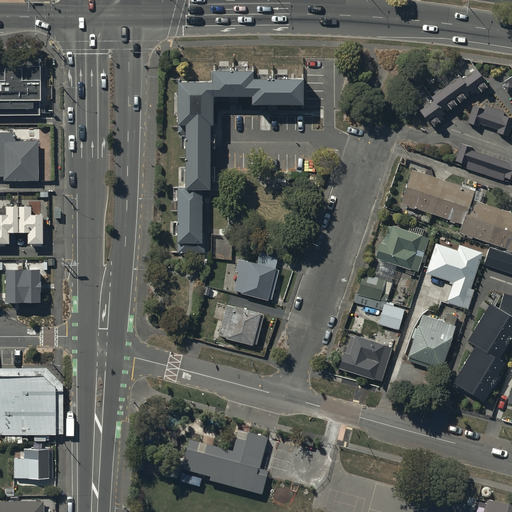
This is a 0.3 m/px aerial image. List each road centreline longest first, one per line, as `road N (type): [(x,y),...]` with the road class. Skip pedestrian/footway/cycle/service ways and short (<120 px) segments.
road 1 (trunk): [(511,32),(306,13),(130,18)]
road 2 (secondary): [(130,18),(122,271),(102,344)]
road 3 (secondary): [(102,344),(87,270),(84,19)]
road 4 (residential): [(283,395),(374,136)]
road 5 (unclassified): [(511,458),(283,395)]
road 6 (unclassified): [(283,395),(102,344)]
road 7 (secondary): [(102,344),(94,511)]
